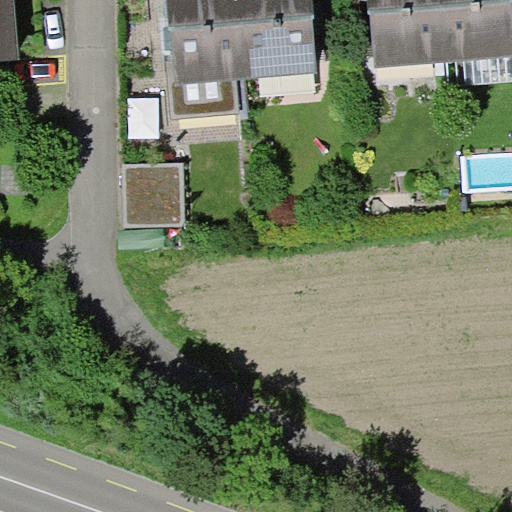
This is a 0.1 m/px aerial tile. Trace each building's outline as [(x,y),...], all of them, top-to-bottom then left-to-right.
[(4,0),(0,0),(0,62),(9,62),(4,0)] [(164,0),(171,81),(241,76),(235,0),(164,0)] [(235,0),(241,76),(312,71),(306,0),(235,0)] [(364,0),(370,64),(440,59),(436,0),(364,0)] [(436,0),(440,59),(511,54),(507,0),(436,0)]
